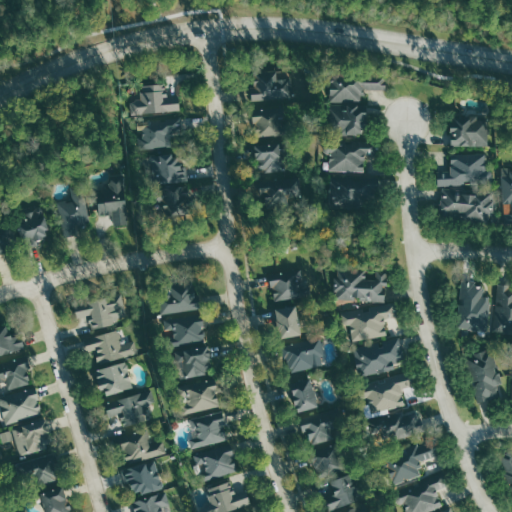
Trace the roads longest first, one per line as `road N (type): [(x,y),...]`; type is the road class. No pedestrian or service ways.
road 1 (tertiary): [(0,98),(114,47),(253,22),(335,28),(511,62)]
road 2 (tertiary): [(294,511),(235,296),(213,30)]
road 3 (residential): [(491,511),(459,443),(434,349),(408,120)]
road 4 (residential): [(36,284),(103,511)]
road 5 (residential): [(227,246),(0,294)]
